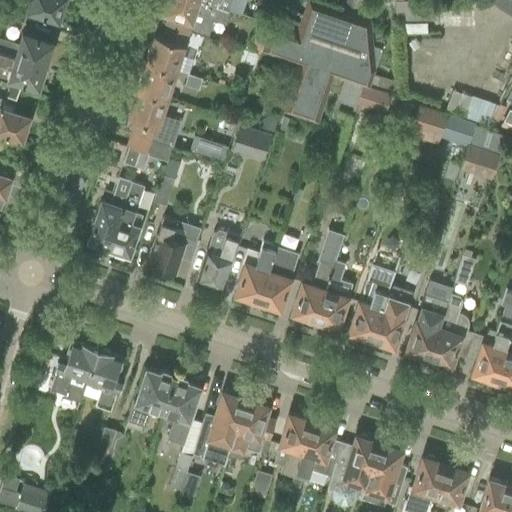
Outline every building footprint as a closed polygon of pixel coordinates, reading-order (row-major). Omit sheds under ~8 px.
[(29,0),(26,10),(58,20),(63,0),(29,0)] [(168,14),(165,25),(188,32),(188,30),(208,36),(213,19),(224,23),(228,10),(218,7),(197,0),(166,0),(162,12),(168,14)] [(197,0),(218,7),(228,10),(230,0),(197,0)] [(272,21),(265,40),(262,48),(299,60),(282,111),(316,122),(329,85),(332,73),(345,77),(361,83),(369,85),(369,84),(373,72),(381,47),(373,44),(370,17),(362,14),(343,8),(328,3),(319,0),(307,0),(300,19),(297,30),(272,21)] [(345,0),(343,8),(362,14),(366,0),(345,0)] [(511,0),(496,0),(496,1),(511,9),(511,0)] [(426,22),(399,22),(400,32),(426,32),(426,22)] [(153,33),(145,60),(176,69),(188,32),(165,25),(161,36),(153,33)] [(0,37),(0,50),(45,65),(52,42),(22,33),(19,44),(0,37)] [(250,49),(258,52),(260,46),(252,43),(250,49)] [(0,50),(0,75),(38,87),(45,65),(0,50)] [(136,87),(167,97),(176,69),(145,60),(136,87)] [(407,82),(373,72),(369,84),(406,94),(409,84),(406,83),(407,82)] [(198,87),(202,77),(188,73),(185,83),(198,87)] [(361,83),(345,77),(337,99),(354,104),(361,83)] [(369,85),(361,83),(354,104),(383,113),(390,92),(369,85)] [(8,84),(4,96),(15,100),(19,87),(8,84)] [(135,119),(131,130),(154,137),(153,140),(172,146),(180,119),(162,113),(167,97),(136,87),(127,116),(135,119)] [(475,121),(487,125),(498,102),(453,88),(445,111),(447,111),(475,121)] [(414,116),(419,101),(396,94),(391,108),(414,116)] [(14,105),(1,101),(2,99),(0,98),(0,131),(21,138),(29,115),(12,110),(14,105)] [(419,102),(412,123),(439,132),(446,112),(419,102)] [(511,108),(508,106),(499,124),(511,130),(511,108)] [(475,121),(447,111),(439,134),(467,143),(475,121)] [(264,114),(260,127),(272,130),(276,118),(264,114)] [(278,127),(289,131),(293,117),(282,114),(278,127)] [(487,125),(475,121),(467,143),(483,149),(492,127),(487,125)] [(240,125),(236,137),(248,140),(244,152),(262,158),(269,134),(240,125)] [(154,137),(131,130),(127,144),(128,145),(141,149),(144,150),(146,150),(150,152),(151,147),(153,140),(154,137)] [(483,149),(467,143),(459,166),(491,177),(498,154),(483,149)] [(215,144),(210,159),(222,163),(227,148),(215,144)] [(141,149),(128,145),(122,163),(135,167),(141,149)] [(141,149),(135,167),(144,170),(150,152),(146,150),(144,150),(141,149)] [(167,156),(161,173),(174,177),(179,160),(167,156)] [(0,207),(0,208),(4,195),(5,195),(11,176),(0,172),(0,207)] [(161,173),(152,197),(166,202),(174,177),(161,173)] [(101,199),(88,240),(90,241),(89,243),(99,247),(100,244),(108,247),(131,180),(119,176),(110,202),(101,199)] [(131,180),(108,247),(113,249),(112,252),(123,255),(124,252),(129,254),(143,213),(134,210),(142,184),(131,180)] [(291,204),(298,206),(303,191),(296,189),(291,204)] [(163,214),(153,244),(147,263),(174,272),(180,256),(191,259),(197,239),(172,231),(176,219),(163,214)] [(213,230),(197,277),(201,278),(201,281),(208,283),(210,281),(219,284),(221,285),(238,234),(218,227),(215,230),(213,230)] [(302,279),(297,292),(291,311),(314,318),(333,261),(343,233),(327,227),(317,259),(319,260),(311,282),(302,279)] [(245,261),(240,273),(234,292),(257,300),(276,244),(263,239),(259,250),(248,246),(243,260),(245,261)] [(423,240),(416,261),(422,263),(429,242),(423,240)] [(276,244),(257,300),(280,307),(286,288),(290,275),(298,251),(290,248),(276,244)] [(371,337),(390,281),(398,254),(397,254),(392,269),(372,262),(373,260),(371,260),(366,276),(362,285),(363,285),(348,330),(371,337)] [(463,254),(454,279),(465,283),(474,258),(463,254)] [(347,266),(333,261),(314,318),(337,326),(351,283),(342,280),(347,266)] [(394,345),(412,289),(390,281),(371,337),(394,345)] [(447,300),(428,356),(451,364),(454,352),(465,356),(473,330),(466,328),(468,322),(468,318),(466,314),(462,311),(458,310),(464,295),(450,290),(447,299),(447,300)] [(424,292),(411,330),(405,349),(428,356),(447,300),(447,299),(424,292)] [(511,307),(505,305),(501,318),(504,319),(511,321),(511,307)] [(473,330),(465,356),(475,359),(472,371),(494,378),(511,322),(511,321),(504,319),(501,318),(497,329),(490,327),(485,334),(473,330)] [(511,322),(494,378),(511,384),(511,322)] [(56,369),(50,388),(65,393),(70,394),(69,396),(75,398),(76,396),(80,398),(82,392),(97,348),(72,340),(66,358),(60,357),(56,369)] [(121,357),(97,348),(82,392),(97,397),(95,403),(110,408),(117,389),(121,377),(115,375),(121,357)] [(146,366),(140,385),(135,398),(133,397),(124,423),(141,429),(149,404),(162,408),(173,375),(146,366)] [(173,375),(162,408),(175,413),(166,437),(184,443),(169,487),(180,490),(191,452),(198,429),(201,420),(189,416),(199,384),(173,375)] [(202,417),(198,429),(191,452),(224,463),(227,453),(245,397),(222,390),(216,409),(212,420),(202,417)] [(245,397),(227,453),(240,457),(243,446),(264,453),(268,439),(269,437),(275,418),(264,415),(268,404),(245,397)] [(288,411),(272,459),(281,463),(279,470),(293,475),(311,419),(288,411)] [(311,419),(293,475),(301,477),(307,479),(311,468),(326,473),(330,459),(324,457),(334,426),(311,419)] [(102,424),(93,452),(106,456),(109,444),(114,428),(102,424)] [(106,456),(104,460),(116,464),(126,432),(114,428),(109,444),(106,456)] [(341,441),(334,461),(326,487),(331,489),(331,495),(334,500),(339,504),(345,504),(350,501),(353,496),(359,498),(360,497),(378,441),(368,437),(366,435),(361,433),(358,434),(355,433),(351,445),(341,441)] [(378,441),(360,497),(382,504),(384,500),(393,504),(406,465),(396,462),(401,448),(397,447),(398,445),(389,442),(388,444),(378,441)] [(428,511),(444,462),(435,459),(433,456),(428,454),(425,456),(422,455),(412,485),(408,484),(404,494),(403,499),(400,509),(407,511),(428,511)] [(444,462),(428,511),(443,511),(448,498),(457,501),(467,470),(444,462)] [(257,468),(250,490),(251,490),(264,494),(270,473),(257,468)] [(488,476),(476,511),(499,511),(509,483),(488,476)] [(220,480),(217,491),(219,491),(229,495),(230,492),(226,482),(220,480)] [(511,511),(511,484),(509,483),(499,511),(511,511)] [(16,506),(34,511),(43,511),(49,495),(22,487),(16,506)]
